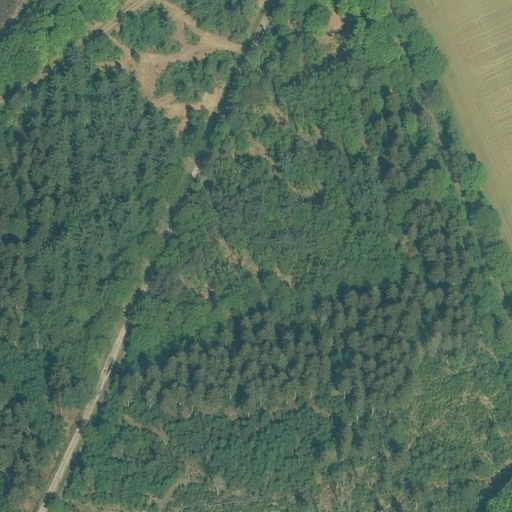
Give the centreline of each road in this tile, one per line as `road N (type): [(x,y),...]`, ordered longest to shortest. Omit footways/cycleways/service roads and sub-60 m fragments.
road 1 (track): [(511,315),(384,0)]
road 2 (track): [(0,101),(144,0)]
